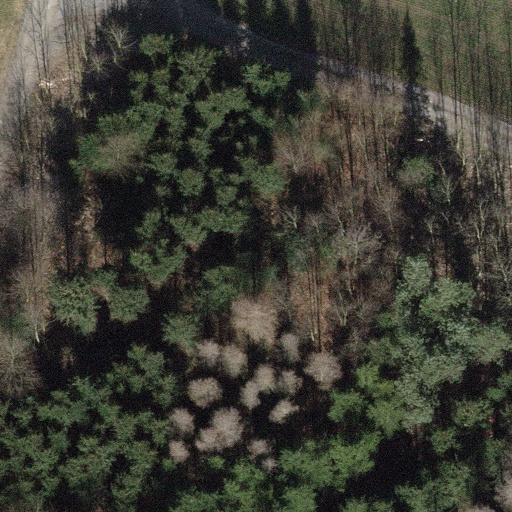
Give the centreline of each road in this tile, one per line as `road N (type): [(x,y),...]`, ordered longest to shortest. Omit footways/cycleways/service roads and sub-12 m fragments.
road 1 (track): [(511,141),(146,0)]
road 2 (track): [(0,156),(45,0)]
